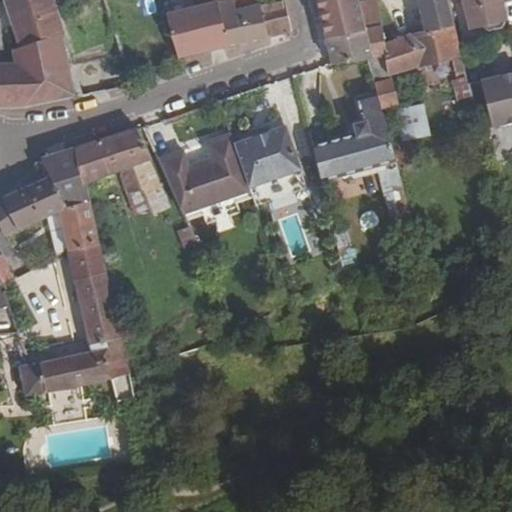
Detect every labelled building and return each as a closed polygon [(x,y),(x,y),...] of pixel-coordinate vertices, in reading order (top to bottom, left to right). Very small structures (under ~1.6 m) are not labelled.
[(13,50),(17,65),(28,106),(74,99),(64,35),(52,0),(5,0),(21,48),(13,50)] [(189,0),(182,1),(184,10),(168,13),(178,60),(181,59),(231,48),(218,3),(217,0),(189,0)] [(233,0),(231,0),(218,3),(231,48),(270,39),(261,6),(260,4),(236,9),(233,0)] [(314,0),(319,23),(324,41),(365,31),(358,6),(356,0),(314,0)] [(416,0),(424,31),(453,23),(446,0),(416,0)] [(461,0),(469,28),(481,26),(481,27),(486,31),(499,27),(505,21),(504,19),(507,19),(502,0),(461,0)] [(261,6),(270,39),(293,34),(283,1),(261,6)] [(375,2),(358,6),(365,31),(381,26),(375,2)] [(389,76),(452,60),(461,57),(453,23),(424,31),(407,36),(391,42),(385,44),(386,52),(382,54),(389,76)] [(365,31),(324,41),(330,64),(330,67),(365,57),(382,54),(386,52),(385,44),(381,26),(365,31)] [(382,54),(365,57),(373,84),(390,79),(389,76),(382,54)] [(456,102),(471,98),(467,82),(461,57),(452,60),(458,80),(451,82),(456,102)] [(0,108),(28,106),(17,65),(0,67),(0,108)] [(471,98),(474,109),(483,107),(488,106),(493,125),(511,120),(511,71),(496,75),(494,68),(479,72),(481,79),(467,82),(471,98)] [(376,94),(381,110),(399,105),(391,79),(390,79),(373,84),(376,94)] [(395,159),(381,110),(376,94),(355,99),(360,121),(352,123),(355,134),(347,136),(356,169),(375,164),(395,159)] [(404,142),(430,136),(423,107),(397,113),(404,142)] [(252,139),(235,145),(250,187),(299,170),(285,128),(269,133),(252,139)] [(250,134),(252,139),(269,133),(267,128),(250,134)] [(138,129),(74,149),(83,186),(86,185),(112,176),(118,189),(138,181),(152,215),(171,208),(150,162),(153,161),(138,129)] [(184,150),(158,160),(183,215),(200,209),(206,225),(240,212),(234,196),(250,189),(250,187),(235,145),(230,132),(207,142),(213,158),(191,166),(184,150)] [(356,169),(347,136),(311,145),(319,179),(356,169)] [(83,186),(74,149),(58,155),(44,161),(35,166),(41,181),(3,196),(0,199),(0,233),(2,238),(58,214),(89,199),(86,185),(83,186)] [(395,159),(375,164),(391,220),(410,215),(395,159)] [(89,199),(58,214),(67,253),(100,244),(89,199)] [(100,244),(67,253),(89,346),(121,338),(100,244)] [(0,311),(10,308),(2,283),(0,277),(0,311)] [(116,403),(136,399),(129,371),(121,338),(89,346),(90,351),(26,365),(17,367),(24,398),(83,387),(110,381),(116,403)]
